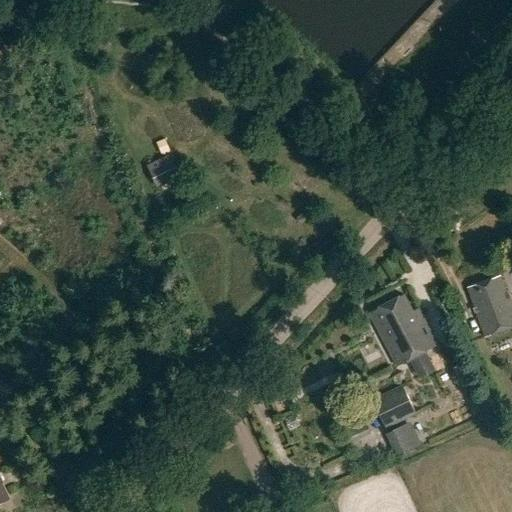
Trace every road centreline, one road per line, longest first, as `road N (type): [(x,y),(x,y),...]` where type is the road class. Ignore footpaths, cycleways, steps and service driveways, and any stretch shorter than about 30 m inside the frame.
road 1 (tertiary): [(112,511),(511,70)]
road 2 (track): [(387,214),(191,29),(0,21)]
